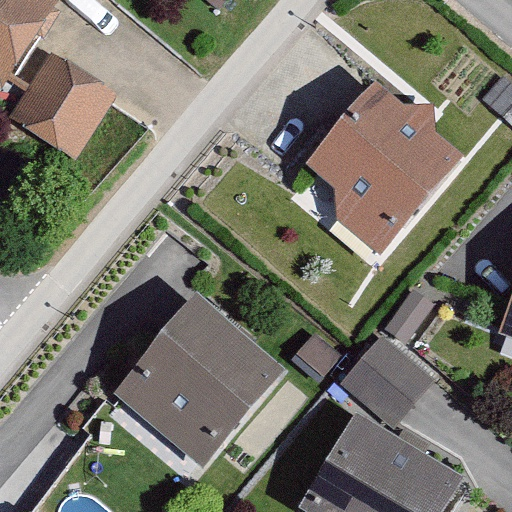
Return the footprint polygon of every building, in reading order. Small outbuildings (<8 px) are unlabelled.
[(0,0),(0,83),(20,95),(71,8),(57,0),(0,0)] [(118,101),(59,65),(20,129),(80,165),(118,101)] [(470,172),(385,97),(317,174),(349,202),(337,216),(390,263),(470,172)] [(290,385),(206,313),(128,402),(212,475),(290,385)] [(297,365),(317,385),(335,366),(315,346),(297,365)] [(349,387),(397,430),(431,392),(383,349),(349,387)] [(460,511),(471,493),(361,432),(316,511),(460,511)]
